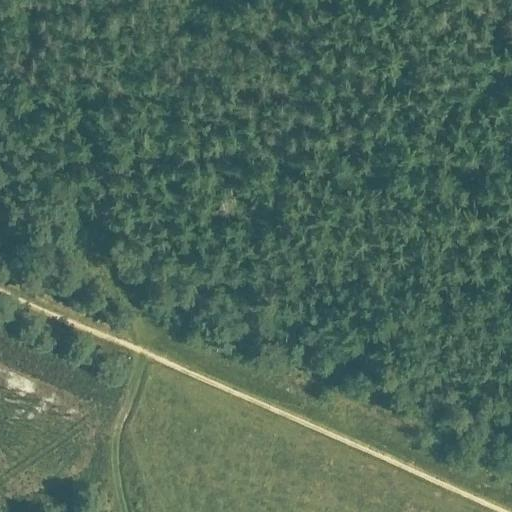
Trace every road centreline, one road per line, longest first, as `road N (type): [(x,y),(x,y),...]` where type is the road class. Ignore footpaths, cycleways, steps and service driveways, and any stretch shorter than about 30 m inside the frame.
road 1 (track): [(0,75),(70,163),(150,337),(146,358)]
road 2 (track): [(157,363),(133,459),(148,511)]
